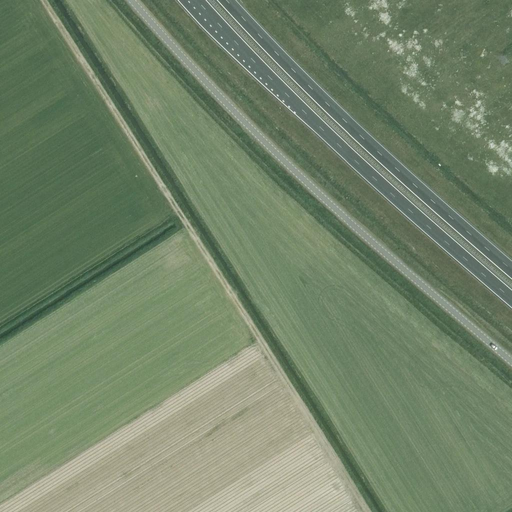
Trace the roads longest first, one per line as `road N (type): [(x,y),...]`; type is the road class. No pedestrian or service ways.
road 1 (unclassified): [(130,0),(265,144),(511,362)]
road 2 (trunk): [(195,0),(297,107),(511,299)]
road 3 (trunk): [(511,270),(339,116),(225,0)]
